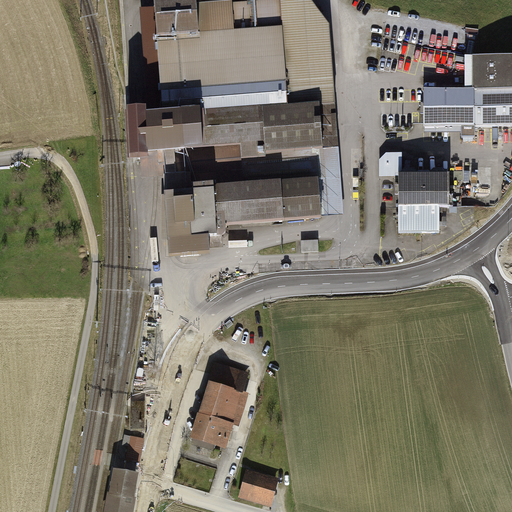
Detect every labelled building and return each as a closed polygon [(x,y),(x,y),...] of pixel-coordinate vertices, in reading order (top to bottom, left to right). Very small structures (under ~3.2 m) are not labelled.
[(184,151),(184,150),(265,144),(265,154),(324,150),(320,106),(288,109),(280,2),(196,8),(195,0),(183,0),(155,2),(163,116),(161,116),(161,117),(153,117),(146,118),(146,110),(128,112),(130,160),(141,159),(148,159),(147,140),(154,140),(162,139),(164,153),(184,151)] [(329,26),(309,0),(307,0),(280,2),(288,109),(320,106),(324,150),(265,154),(265,144),(184,150),(184,151),(164,153),(162,139),(154,140),(147,140),(148,159),(141,159),(142,179),(174,177),(175,195),(187,194),(213,192),(213,188),(240,186),(281,183),(318,180),(321,218),(344,216),(329,26)] [(421,91),(421,126),(511,123),(511,56),(462,57),(462,90),(421,91)] [(399,177),(401,235),(441,234),(440,210),(450,209),(449,176),(399,177)] [(209,238),(221,237),(226,233),(225,226),(284,221),(321,218),(318,180),(281,183),(240,186),(213,188),(213,192),(187,194),(175,195),(165,195),(169,258),(210,255),(209,238)] [(318,241),(301,242),(302,253),(319,252),(318,241)] [(247,374),(213,363),(198,414),(196,413),(188,438),(192,439),(190,444),(213,451),(215,446),(224,449),(231,426),(238,428),(249,394),(242,392),(247,374)] [(129,402),(130,429),(143,429),(142,402),(129,402)] [(125,460),(139,463),(144,439),(125,435),(123,445),(128,446),(125,460)] [(278,479),(246,469),(237,498),(270,508),(278,479)] [(134,497),(138,475),(114,470),(105,511),(134,511),(137,498),(134,497)]
